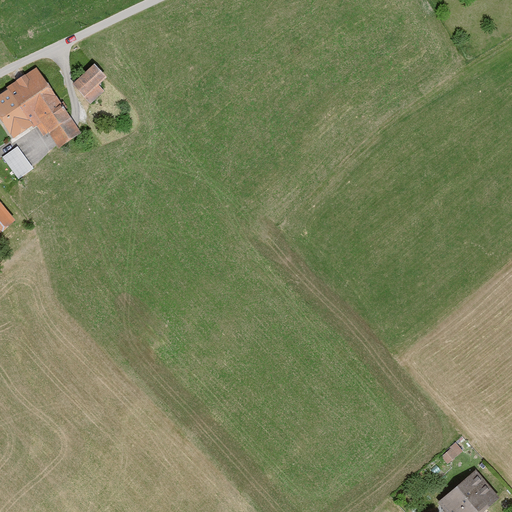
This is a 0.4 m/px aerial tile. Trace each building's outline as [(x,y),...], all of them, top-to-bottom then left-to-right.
[(96,64),(74,84),(93,105),(106,93),(100,86),(109,78),(96,64)] [(41,68),(0,93),(0,116),(14,139),(37,125),(44,137),(50,133),(60,149),(83,134),(41,68)] [(19,147),(4,158),(20,179),(34,169),(19,147)] [(0,200),(0,236),(18,221),(0,200)] [(461,440),(443,456),(450,464),(468,448),(461,440)] [(478,470),(440,502),(448,511),(481,511),(500,496),(478,470)]
